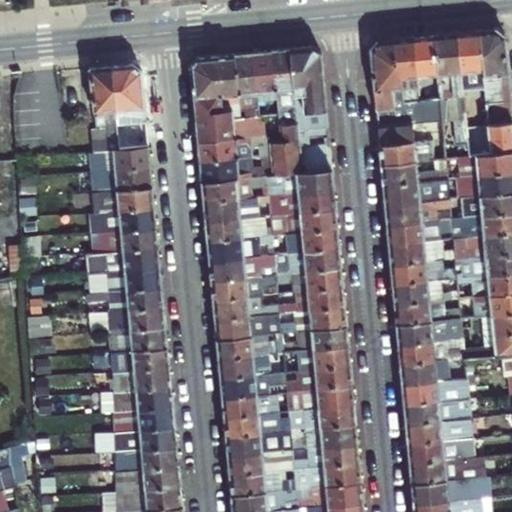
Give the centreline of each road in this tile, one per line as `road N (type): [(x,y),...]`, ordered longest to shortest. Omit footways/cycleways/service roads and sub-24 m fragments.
road 1 (residential): [(342,16),(390,511)]
road 2 (residential): [(163,33),(210,511)]
road 3 (secondary): [(163,33),(342,16)]
road 4 (secondary): [(0,50),(163,33)]
